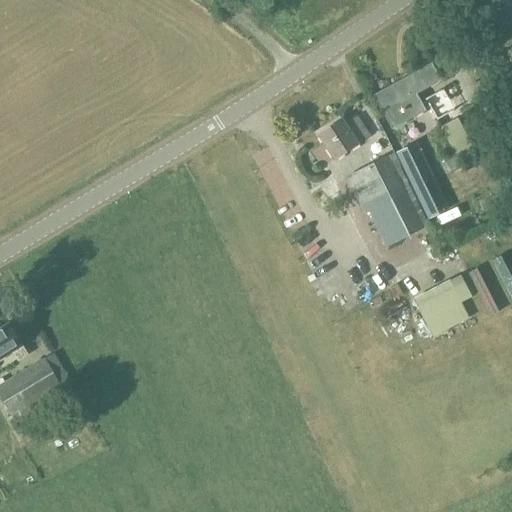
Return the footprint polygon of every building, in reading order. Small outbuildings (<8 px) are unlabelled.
[(415,94),(439,80),(431,65),(375,96),(392,128),(424,110),(415,94)] [(479,152),(445,89),(424,100),(453,153),(442,159),(451,174),(463,167),(461,162),(479,152)] [(357,117),(344,126),(340,120),(318,134),(335,159),(356,144),(369,136),(357,117)] [(368,212),(386,249),(428,228),(392,155),(346,177),(364,214),(368,212)] [(471,188),(482,167),(471,161),(460,182),(471,188)] [(460,276),(413,299),(425,322),(471,298),(460,276)] [(21,344),(20,345),(7,325),(0,329),(0,357),(11,351),(18,362),(28,356),(21,344)] [(29,407),(60,388),(66,399),(76,393),(53,353),(12,377),(7,368),(0,372),(0,397),(19,429),(36,419),(29,407)] [(79,417),(70,400),(59,406),(68,423),(79,417)]
